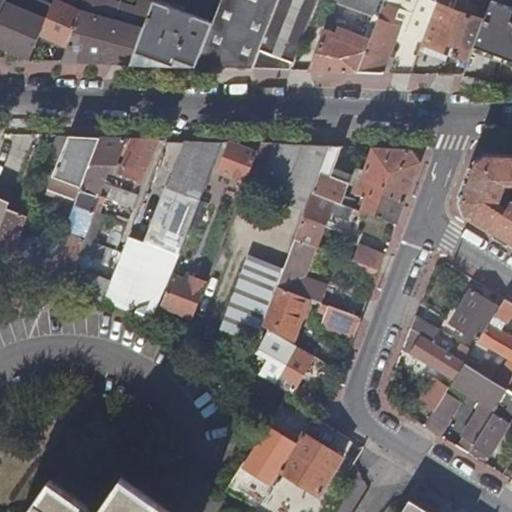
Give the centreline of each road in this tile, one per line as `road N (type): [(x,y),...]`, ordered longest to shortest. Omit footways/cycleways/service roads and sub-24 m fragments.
road 1 (residential): [(460,115),(0,100)]
road 2 (residential): [(508,511),(388,440),(358,412),(363,378),(425,223)]
